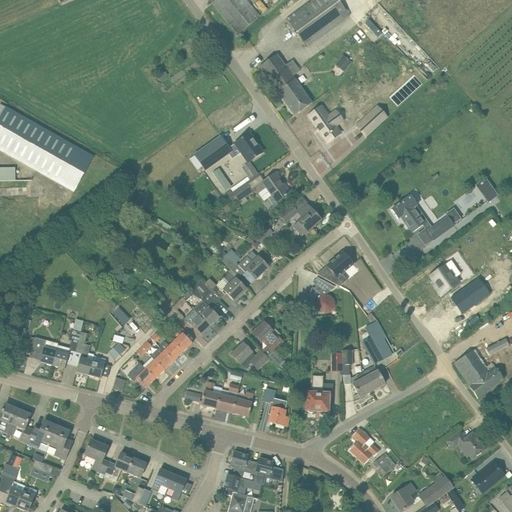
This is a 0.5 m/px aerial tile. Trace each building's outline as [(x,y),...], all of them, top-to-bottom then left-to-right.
[(245,0),(215,0),(212,3),(237,34),(259,16),(245,0)] [(338,0),(313,0),(294,14),(286,20),(306,47),(349,15),(338,0)] [(292,61),(285,66),(276,55),(259,67),(294,116),(311,103),(292,77),(299,71),(292,61)] [(342,55),(334,64),(343,71),(351,62),(342,55)] [(5,107),(0,117),(0,150),(72,192),(92,157),(5,107)] [(377,107),(356,127),(365,137),(386,117),(377,107)] [(321,108),(309,116),(328,143),(340,134),(335,126),(328,117),(321,108)] [(220,137),(194,156),(202,167),(205,171),(229,154),(232,159),(241,152),(248,162),(249,162),(262,153),(256,145),(255,146),(247,135),(235,144),(228,149),(220,137)] [(244,171),(250,179),(258,174),(252,166),(244,171)] [(257,176),(232,193),(238,202),(255,190),(258,194),(259,193),(265,201),(271,196),(276,203),(290,193),(284,184),(282,186),(274,174),(262,183),(257,176)] [(485,180),(480,184),(485,191),(482,193),(488,201),(496,196),(485,180)] [(417,205),(411,196),(399,205),(398,204),(396,206),(397,206),(391,210),(398,219),(401,217),(404,221),(403,222),(412,233),(425,224),(424,223),(427,221),(426,221),(416,206),(417,205)] [(320,220),(307,206),(299,213),(294,207),(281,218),(286,223),(297,213),(300,217),(295,222),(296,223),(293,226),(302,236),(307,232),(320,220)] [(454,226),(447,217),(427,232),(433,241),(454,226)] [(227,254),(226,255),(223,252),(218,257),(231,271),(237,264),(227,254)] [(252,252),(247,257),(238,266),(245,273),(246,271),(255,280),(268,268),(257,257),(252,252)] [(327,278),(325,279),(339,287),(341,286),(347,281),(347,280),(342,274),(353,265),(343,252),(326,266),(332,273),(327,278)] [(443,267),(430,276),(443,294),(451,289),(459,283),(455,278),(460,274),(451,262),(449,263),(443,267)] [(133,281),(144,291),(151,284),(139,273),(133,281)] [(245,290),(238,283),(235,279),(234,279),(229,274),(223,279),(229,285),(223,290),(234,301),(245,290)] [(326,295),(324,295),(333,286),(319,278),(314,283),(316,286),(307,295),(315,304),(316,310),(320,313),(325,314),(330,313),(334,310),(335,305),(334,300),(330,296),(326,295)] [(478,279),(450,298),(462,315),(490,295),(478,279)] [(200,281),(188,292),(192,295),(202,301),(193,310),(209,327),(219,318),(210,309),(220,300),(211,291),(200,281)] [(211,291),(220,300),(225,295),(216,286),(211,291)] [(181,298),(173,306),(168,311),(179,322),(183,317),(177,310),(185,302),(181,298)] [(288,307),(292,303),(288,299),(284,303),(288,307)] [(118,308),(112,315),(123,325),(129,318),(118,308)] [(168,311),(164,315),(164,316),(174,326),(179,322),(168,311)] [(209,327),(199,316),(190,325),(201,336),(209,327)] [(263,341),(274,352),(283,343),(280,339),(281,337),(274,330),(272,331),(264,323),(253,333),(261,342),(263,341)] [(177,338),(173,343),(183,353),(192,344),(182,334),(177,329),(172,333),(177,338)] [(56,352),(52,366),(64,369),(69,351),(75,353),(81,333),(71,330),(68,340),(71,341),(69,348),(57,345),(56,352)] [(81,333),(75,353),(81,354),(80,358),(78,363),(76,372),(82,374),(83,377),(87,378),(88,376),(92,361),(94,356),(94,355),(88,353),(90,346),(84,345),(86,334),(81,333)] [(156,333),(150,339),(155,344),(160,338),(156,333)] [(387,357),(375,335),(370,338),(367,340),(361,343),(370,359),(380,354),(383,360),(387,357)] [(32,346),(31,351),(42,354),(40,361),(40,363),(52,366),(56,352),(57,345),(58,344),(53,343),(35,338),(32,346)] [(146,342),(141,347),(146,353),(152,347),(146,342)] [(183,353),(173,343),(169,347),(165,342),(160,348),(164,352),(173,362),(183,353)] [(268,360),(261,352),(255,357),(252,353),(243,343),(231,355),(240,364),(244,368),(250,362),(257,370),(268,360)] [(115,359),(124,351),(118,344),(109,353),(115,359)] [(492,361),(481,345),(454,363),(470,387),(469,388),(477,399),(503,380),(495,367),(491,362),(492,361)] [(146,353),(141,347),(136,353),(141,358),(146,353)] [(164,352),(154,361),(164,371),(173,362),(164,352)] [(353,352),(342,352),(342,375),(343,385),(353,385),(360,398),(372,391),(362,373),(351,379),(349,375),(349,366),(352,366),(352,365),(353,365),(353,352)] [(92,361),(88,376),(100,379),(103,369),(106,359),(94,356),(92,361)] [(151,358),(142,367),(155,380),(164,371),(154,361),(151,358)] [(145,389),(155,380),(142,367),(139,364),(127,376),(134,383),(136,380),(145,389)] [(374,367),(362,373),(372,391),(384,384),(378,371),(377,372),(374,367)] [(220,395),(216,409),(232,413),(236,399),(242,374),(231,372),(229,379),(232,380),(227,397),(220,395)] [(307,394),(307,401),(306,411),(328,412),(329,394),(322,394),(323,377),(312,376),(312,394),(307,394)] [(116,378),(112,389),(118,391),(121,380),(116,378)] [(216,409),(220,395),(212,393),(214,384),(208,382),(205,392),(204,391),(201,405),(216,409)] [(266,388),(265,392),(263,402),(272,404),(271,408),(270,407),(269,414),(271,414),(269,423),(286,427),(289,418),(284,417),(285,411),(284,411),(286,403),(273,400),(275,395),(276,390),(266,388)] [(187,392),(185,399),(192,401),(194,393),(187,392)] [(236,399),(232,413),(248,417),(252,403),(251,403),(253,394),(246,392),(244,402),(236,399)] [(3,432),(8,434),(18,410),(5,404),(0,415),(0,419),(7,423),(3,432)] [(18,410),(8,434),(12,436),(16,426),(24,430),(19,441),(26,444),(32,430),(25,427),(30,415),(18,410)] [(41,442),(49,445),(57,426),(44,421),(39,433),(32,430),(26,444),(38,449),(41,442)] [(57,426),(49,445),(57,448),(54,456),(65,460),(71,447),(64,444),(70,432),(57,426)] [(370,439),(366,436),(359,429),(352,437),(357,442),(349,451),(364,464),(372,456),(373,457),(379,451),(372,444),(369,448),(365,444),(370,439)] [(459,432),(451,438),(447,442),(452,449),(458,445),(467,458),(469,456),(472,460),(485,450),(473,433),(465,439),(459,432)] [(104,475),(105,475),(109,463),(102,461),(107,448),(91,441),(85,455),(96,460),(92,469),(100,473),(98,477),(102,479),(104,475)] [(110,463),(109,463),(105,475),(104,475),(105,475),(104,478),(116,483),(121,471),(128,474),(131,467),(129,466),(133,458),(121,453),(115,465),(110,463)] [(234,453),(230,465),(233,465),(235,466),(234,468),(232,474),(232,476),(242,479),(244,472),(255,475),(257,467),(257,466),(258,463),(256,463),(249,461),(247,460),(248,456),(234,453)] [(390,460),(385,454),(373,464),(378,470),(390,460)] [(146,464),(133,458),(129,466),(131,467),(128,474),(140,479),(146,464)] [(255,475),(253,482),(263,484),(265,478),(272,480),(278,481),(282,482),(283,470),(277,468),(275,468),(272,467),(273,463),(259,459),(258,463),(257,466),(257,467),(255,475)] [(395,466),(390,460),(378,470),(383,476),(395,466)] [(35,461),(32,468),(50,476),(52,469),(35,461)] [(494,463),(472,480),(477,487),(483,482),(488,488),(504,475),(494,463)] [(0,476),(0,478),(7,482),(12,468),(12,467),(5,464),(0,476)] [(12,468),(7,482),(13,484),(18,470),(12,468)] [(155,481),(152,490),(157,493),(165,496),(167,489),(173,475),(160,470),(155,481)] [(445,477),(443,479),(440,473),(431,480),(435,485),(419,497),(427,508),(453,488),(445,477)] [(173,475),(167,489),(174,492),(172,499),(177,501),(186,481),(173,475)] [(228,475),(224,488),(226,489),(233,491),(233,492),(233,493),(244,496),(244,495),(246,488),(260,492),(261,486),(261,485),(263,486),(263,484),(253,482),(242,479),(232,476),(228,475)] [(5,503),(16,508),(25,486),(17,483),(14,489),(11,487),(5,503)] [(410,484),(399,493),(390,499),(399,511),(400,511),(403,510),(404,511),(405,509),(413,503),(409,497),(415,492),(410,484)] [(511,511),(511,485),(509,488),(505,488),(504,490),(506,492),(499,498),(509,511),(511,511)] [(25,486),(16,508),(26,511),(30,511),(32,509),(30,508),(34,497),(36,491),(25,486)] [(138,504),(144,490),(138,487),(132,501),(138,504)] [(144,490),(138,504),(145,507),(151,492),(144,489),(144,490)] [(226,489),(225,495),(232,496),(227,511),(250,511),(254,498),(244,496),(233,493),(233,492),(233,491),(226,489)] [(131,500),(134,493),(124,490),(122,496),(131,500)] [(453,491),(448,494),(459,511),(464,508),(453,491)]
